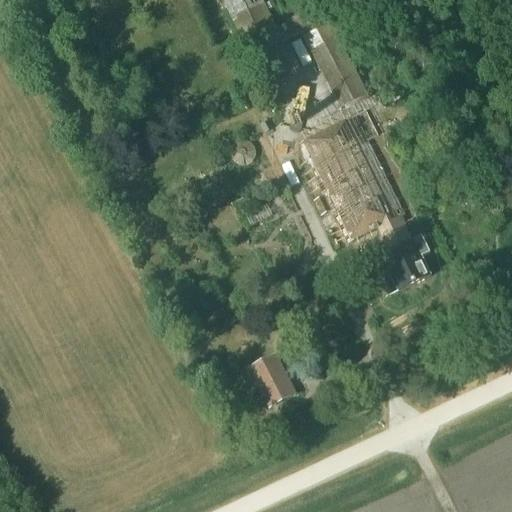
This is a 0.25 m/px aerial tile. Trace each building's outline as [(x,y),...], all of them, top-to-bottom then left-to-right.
[(262,0),(224,0),(247,45),(254,42),(261,56),(331,21),(324,7),(278,29),(271,16),(283,9),(278,0),(262,0)] [(309,40),(342,113),(371,100),(337,27),(309,40)] [(277,84),(269,70),(255,77),(263,92),(277,84)] [(433,280),(422,257),(431,253),(422,236),(418,238),(372,144),(382,140),(370,116),(288,156),(311,203),(326,196),(328,200),(320,204),(326,217),(335,213),(351,247),(381,232),(393,257),(386,261),(392,273),(383,278),(393,299),(402,294),(403,295),(433,280)] [(254,152),(252,149),(250,147),(247,146),(243,145),(240,145),(237,146),(234,148),(232,150),(231,153),(230,157),(230,160),(231,163),(233,166),(235,168),(238,169),(241,170),(245,170),(248,169),(251,167),(253,165),(254,162),(255,159),(255,155),(254,152)] [(298,397),(277,355),(249,370),(270,411),(298,397)]
